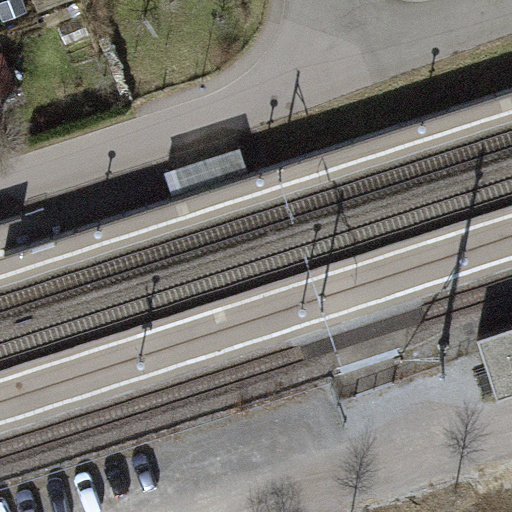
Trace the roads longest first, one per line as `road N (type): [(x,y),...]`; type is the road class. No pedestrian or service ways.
road 1 (residential): [(0,186),(342,71)]
road 2 (residential): [(342,71),(511,13)]
